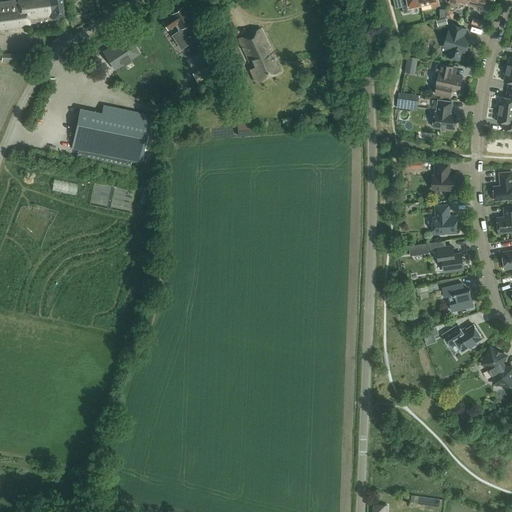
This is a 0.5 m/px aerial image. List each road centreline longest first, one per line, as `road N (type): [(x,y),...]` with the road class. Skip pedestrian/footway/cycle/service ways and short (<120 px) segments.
road 1 (unclassified): [(361,511),(371,171),(361,0)]
road 2 (residential): [(511,320),(498,310),(483,255),(474,157),(481,90),(507,0)]
road 3 (unclassified): [(0,155),(29,89),(56,56),(138,0)]
